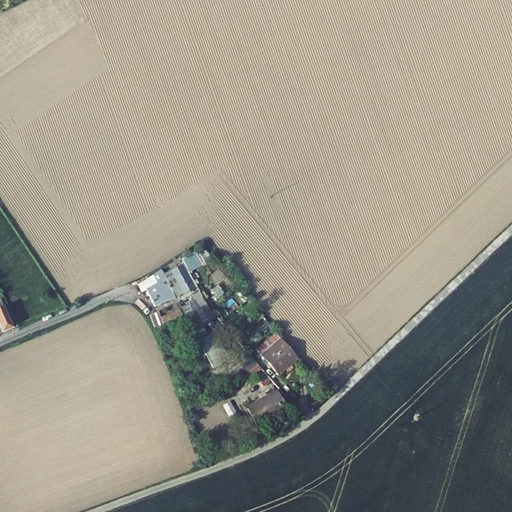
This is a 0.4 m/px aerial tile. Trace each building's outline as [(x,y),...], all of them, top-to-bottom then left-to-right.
[(207,263),(211,260),(201,248),(179,261),(188,278),(190,282),(195,279),(188,267),(197,262),(220,309),(229,305),(217,279),(215,280),(207,263)] [(182,274),(168,280),(174,297),(194,289),(190,282),(188,278),(185,280),(182,274)] [(154,306),(174,297),(168,280),(158,284),(160,290),(149,294),(154,306)] [(149,294),(160,290),(158,284),(142,290),(144,296),(149,294)] [(207,311),(210,310),(213,308),(201,286),(194,289),(198,295),(207,311)] [(244,299),(229,305),(233,313),(224,316),(232,326),(259,316),(244,299)] [(201,326),(186,300),(178,303),(192,329),(201,326)] [(0,335),(9,333),(0,304),(0,335)] [(159,311),(151,314),(155,326),(164,322),(159,311)] [(210,370),(227,363),(217,334),(200,340),(210,370)] [(298,360),(276,335),(258,350),(280,375),(298,360)] [(258,423),(283,409),(274,393),(248,407),(258,423)]
